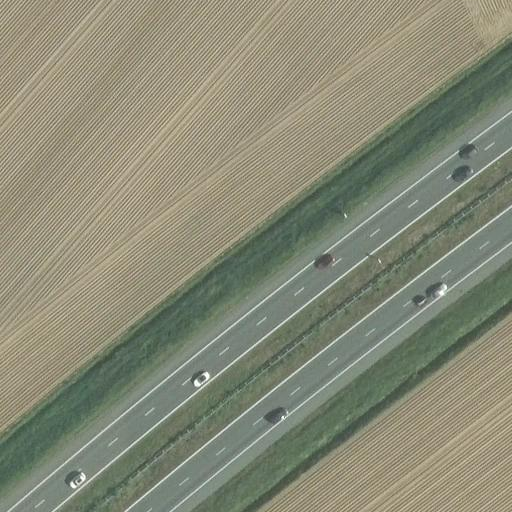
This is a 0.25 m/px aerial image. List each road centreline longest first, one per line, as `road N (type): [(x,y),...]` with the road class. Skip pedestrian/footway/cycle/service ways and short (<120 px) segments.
road 1 (motorway): [(511,132),(202,368),(32,511)]
road 2 (motorway): [(155,511),(240,435),(511,228)]
